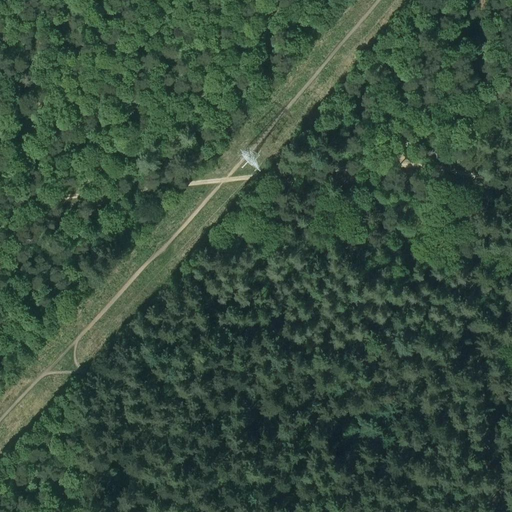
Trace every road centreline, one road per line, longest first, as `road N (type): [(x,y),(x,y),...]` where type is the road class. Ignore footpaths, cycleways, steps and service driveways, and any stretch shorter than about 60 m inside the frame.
road 1 (track): [(511,179),(480,185),(452,169),(412,165),(0,202)]
road 2 (track): [(506,511),(491,459),(472,285),(483,0)]
road 3 (track): [(497,511),(484,451),(454,421),(398,393),(330,402),(75,372)]
road 4 (track): [(80,511),(70,196)]
road 5 (track): [(24,200),(36,0)]
